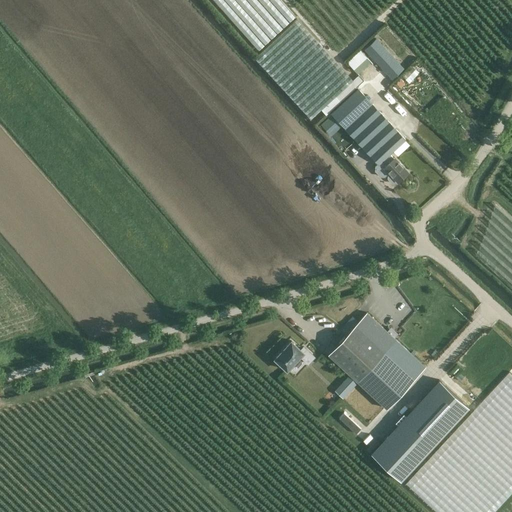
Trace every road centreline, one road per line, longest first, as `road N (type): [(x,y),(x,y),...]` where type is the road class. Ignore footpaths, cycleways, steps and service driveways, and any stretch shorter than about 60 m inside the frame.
road 1 (unclassified): [(0,380),(428,248)]
road 2 (unclassified): [(428,248),(419,234),(428,210),(471,169),(511,103)]
